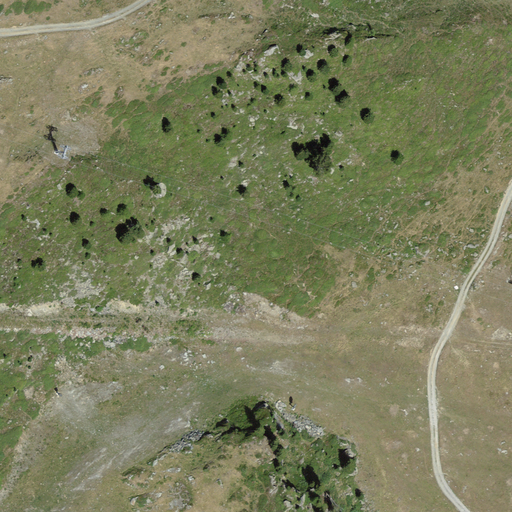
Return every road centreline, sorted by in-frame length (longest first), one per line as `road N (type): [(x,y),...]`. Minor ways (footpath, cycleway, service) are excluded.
road 1 (track): [(511,195),(432,376),(436,466),(465,511)]
road 2 (track): [(0,33),(96,23),(145,0)]
